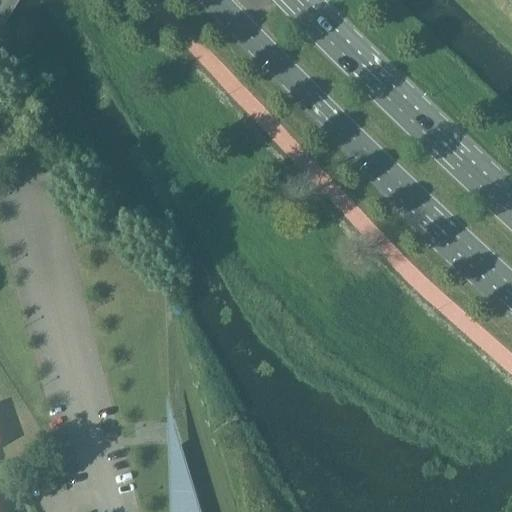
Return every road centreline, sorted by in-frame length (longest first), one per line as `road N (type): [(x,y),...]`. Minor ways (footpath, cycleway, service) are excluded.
road 1 (secondary): [(213,0),(511,295)]
road 2 (secondary): [(511,204),(293,0)]
